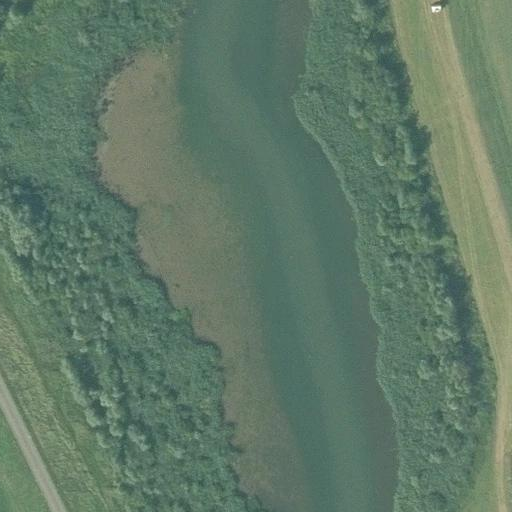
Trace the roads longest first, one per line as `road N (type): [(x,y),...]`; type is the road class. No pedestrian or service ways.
road 1 (track): [(511,263),(439,30),(437,0)]
road 2 (residential): [(62,511),(0,380)]
